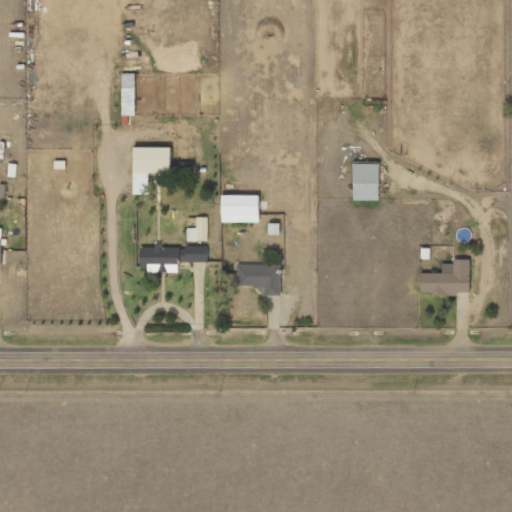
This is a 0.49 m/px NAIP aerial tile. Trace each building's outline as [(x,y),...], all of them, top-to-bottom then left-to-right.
[(134,194),(149,195),(150,173),(195,174),(195,162),(171,161),(171,147),(135,147),(134,194)] [(380,199),(380,164),(354,164),(354,200),(380,199)] [(222,222),(259,223),(260,195),(223,195),(222,222)] [(208,241),(209,217),(197,217),(197,228),(188,228),(187,241),(208,241)] [(141,268),(159,267),(159,272),(169,272),(169,268),(180,268),(180,262),(208,262),(208,247),(141,247),(141,268)] [(471,260),(454,259),(454,264),(443,264),(443,273),(422,273),(421,293),(471,294),(471,260)] [(265,296),(281,296),(282,265),(238,265),(238,287),(265,287),(265,296)]
